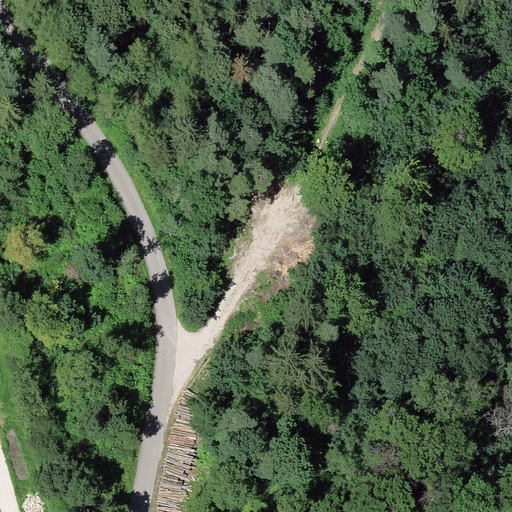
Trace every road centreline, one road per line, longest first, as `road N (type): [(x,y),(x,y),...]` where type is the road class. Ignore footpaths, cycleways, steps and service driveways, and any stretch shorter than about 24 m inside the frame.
road 1 (track): [(0,9),(118,165),(153,246),(168,322),(167,373),(141,511)]
road 2 (track): [(398,0),(296,198),(202,340),(167,373)]
